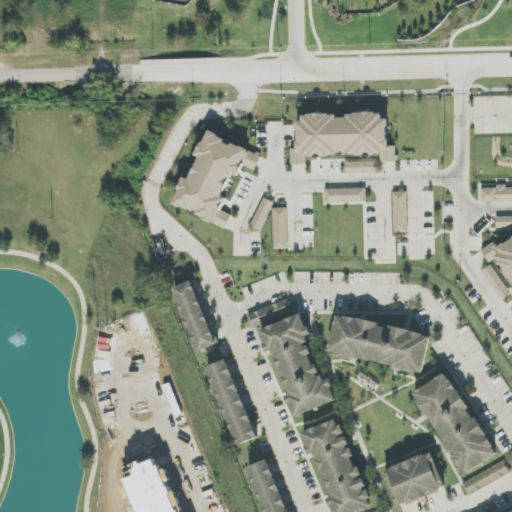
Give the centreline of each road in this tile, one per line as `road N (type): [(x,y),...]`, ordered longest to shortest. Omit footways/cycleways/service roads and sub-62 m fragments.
road 1 (residential): [(297,71),(511,63)]
road 2 (residential): [(0,77),(194,72)]
